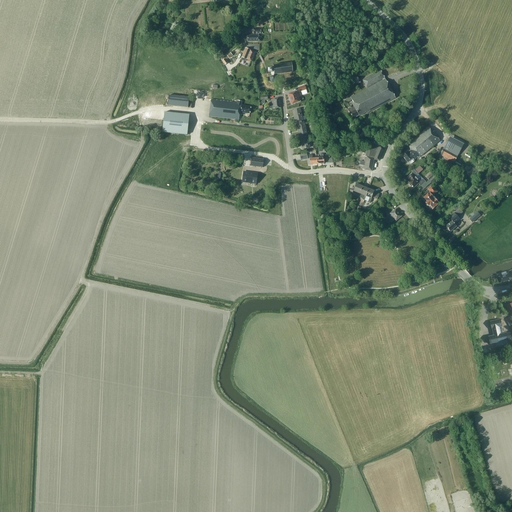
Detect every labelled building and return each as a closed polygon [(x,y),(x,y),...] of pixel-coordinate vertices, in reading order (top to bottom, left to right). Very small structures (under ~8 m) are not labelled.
[(247,34),(247,42),(259,41),(259,34),(262,34),(262,28),(253,28),(253,34),(247,34)] [(255,52),(246,48),(242,58),(241,60),(245,62),(246,59),(251,62),(255,52)] [(233,56),(231,53),(221,59),(225,65),(228,63),(226,60),(230,57),(230,58),(233,56)] [(293,72),(292,63),(273,66),(273,67),(272,67),(272,68),(268,68),(268,73),(271,72),(271,75),(270,77),(270,80),(272,82),(275,81),(276,79),(276,77),(274,75),(293,72)] [(396,98),(381,70),(362,80),(367,89),(351,97),(354,103),(352,104),(354,107),(351,109),(351,108),(348,110),(348,111),(353,119),(359,115),(360,116),(366,113),(367,114),(396,98)] [(306,90),(305,86),(298,88),(299,91),(297,91),(288,94),(291,105),(300,102),(299,97),(301,97),(300,93),(306,90)] [(189,97),(169,95),(168,105),(188,108),(189,97)] [(273,109),(281,108),(280,99),(272,99),(272,105),(273,109)] [(238,101),(237,103),(233,102),(211,100),(209,116),(239,120),(240,113),(250,114),(251,107),(241,105),(242,101),(238,101)] [(294,119),(302,117),(301,109),(293,111),(294,119)] [(189,115),(165,112),(162,132),(187,135),(189,115)] [(304,124),(302,117),(294,119),(296,126),(297,126),(304,124)] [(299,134),(307,132),(305,124),(304,124),(297,126),(299,134)] [(440,141),(428,127),(406,145),(411,150),(407,154),(406,153),(402,156),(407,162),(412,158),(414,160),(417,157),(418,158),(421,155),(422,156),(440,141)] [(309,140),(307,132),(299,134),(301,142),(309,140)] [(302,149),(310,148),(309,140),(301,142),(302,149)] [(380,146),(373,144),(372,148),(371,148),(369,157),(365,157),(364,162),(360,161),(360,165),(363,166),(362,169),(372,171),(374,160),(379,161),(384,150),(382,147),(380,146)] [(445,146),(441,155),(445,157),(449,159),(454,162),(457,157),(449,152),(450,148),(445,146)] [(263,166),(264,160),(264,159),(251,158),(250,166),(263,168),(263,166)] [(421,178),(417,182),(416,182),(418,180),(415,177),(418,174),(414,170),(412,172),(412,174),(407,179),(409,180),(408,181),(414,188),(418,184),(421,186),(426,182),(423,179),(422,180),(421,178)] [(441,175),(445,179),(450,173),(446,170),(441,175)] [(238,173),(237,182),(250,184),(251,174),(249,174),(238,173)] [(427,178),(432,183),(437,179),(432,173),(427,178)] [(325,189),(346,189),(346,181),(325,180),(325,189)] [(360,194),(363,186),(357,184),(354,191),(358,193),(357,197),(359,198),(360,194)] [(365,196),(368,189),(363,186),(360,194),(364,196),(362,200),(364,201),(366,197),(365,196)] [(433,196),(433,197),(432,196),(437,192),(432,186),(428,189),(430,192),(422,199),(426,202),(425,203),(425,204),(427,206),(428,206),(429,206),(432,210),(439,203),(435,199),(436,199),(433,196)] [(371,198),(374,191),(368,189),(365,196),(366,197),(370,198),(368,202),(370,203),(372,199),(371,198)] [(455,212),(459,216),(463,212),(460,209),(461,208),(458,206),(455,209),(456,211),(455,212)] [(402,216),(396,209),(390,214),(391,215),(388,218),(392,223),(395,220),(396,221),(402,216)] [(477,219),(480,216),(477,212),(469,219),(473,223),(477,219)] [(460,219),(454,213),(449,218),(452,221),(446,227),(448,229),(448,230),(449,231),(450,231),(451,232),(457,226),(455,224),(456,223),(460,219)] [(511,280),(511,272),(507,274),(507,275),(499,277),(501,283),(509,280),(509,281),(511,280)] [(502,327),(501,319),(491,322),(492,329),(493,329),(494,336),(489,337),(491,344),(508,340),(508,339),(511,338),(511,333),(507,334),(506,333),(503,334),(502,327)]
